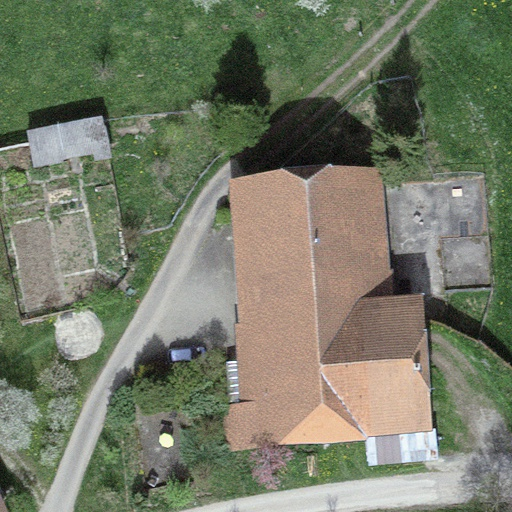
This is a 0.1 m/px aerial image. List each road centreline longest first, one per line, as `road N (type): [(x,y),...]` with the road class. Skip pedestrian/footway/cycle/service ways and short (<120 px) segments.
road 1 (track): [(50,511),(101,384),(227,145),(298,98),(407,0)]
road 2 (unclassified): [(294,511),(462,482),(511,482)]
